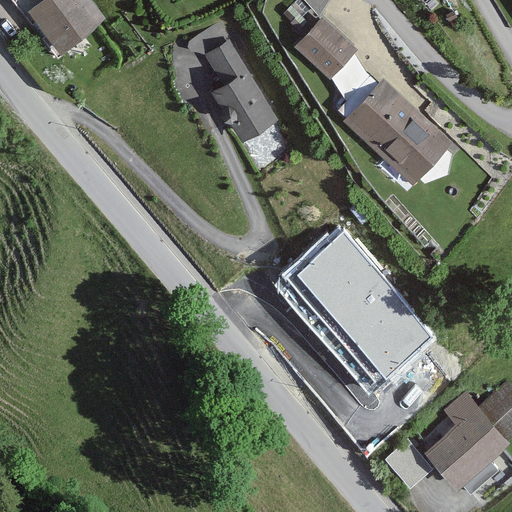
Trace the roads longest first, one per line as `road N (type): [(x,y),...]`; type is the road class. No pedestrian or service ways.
road 1 (residential): [(0,70),(246,343),(377,511)]
road 2 (residential): [(369,0),(457,88),(511,125)]
